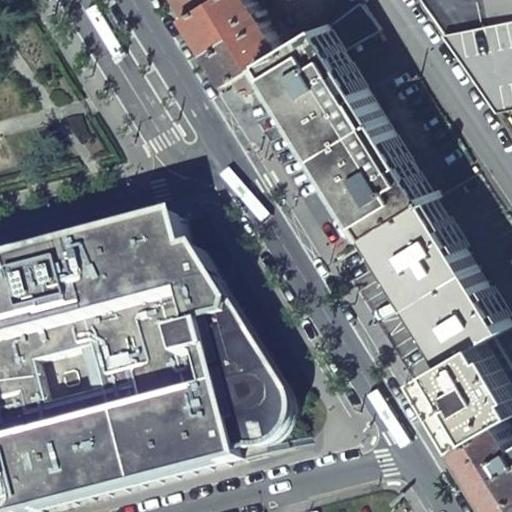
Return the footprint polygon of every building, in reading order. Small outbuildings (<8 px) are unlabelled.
[(177,0),(189,18),(219,0),(177,0)] [(209,51),(230,84),(245,75),(286,50),(254,0),(219,0),(189,18),(209,51)] [(342,18),(333,23),(350,51),(383,30),(363,1),(342,18)] [(435,18),(446,35),(467,31),(451,7),(435,18)] [(121,15),(119,12),(112,16),(123,33),(129,29),(121,15)] [(446,35),(500,113),(505,111),(511,110),(511,22),(467,31),(446,35)] [(383,231),(385,230),(444,194),(441,190),(436,192),(350,51),(333,23),(277,58),(283,68),(377,221),(383,231)] [(441,321),(462,357),(492,340),(498,336),(511,328),(511,317),(485,273),(452,219),(441,199),(445,196),(444,194),(385,230),(396,249),(421,289),(431,305),(441,321)] [(156,229),(0,269),(0,511),(58,511),(236,466),(234,459),(277,448),(283,446),(289,443),(294,438),(298,433),(301,428),(303,415),(303,408),(298,396),(210,253),(199,256),(190,222),(190,220),(188,221),(184,222),(186,229),(158,236),(156,229)] [(184,222),(156,229),(158,236),(186,229),(184,222)] [(511,328),(498,336),(511,360),(511,328)] [(511,374),(511,360),(498,336),(492,340),(511,374)] [(449,408),(471,444),(511,420),(511,419),(511,374),(492,340),(462,357),(430,376),(449,408)] [(511,511),(511,420),(471,444),(481,462),(494,487),(503,502),(509,511),(511,511)]
